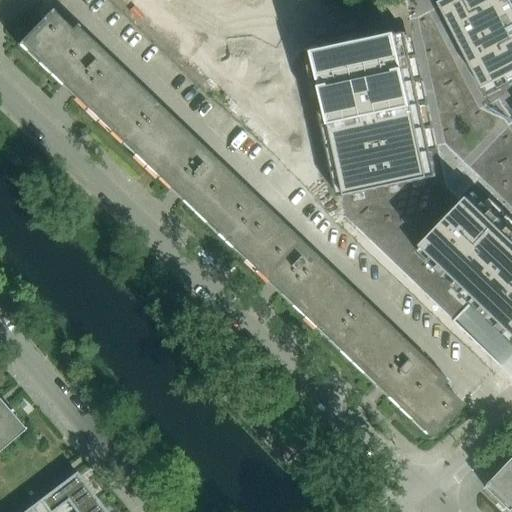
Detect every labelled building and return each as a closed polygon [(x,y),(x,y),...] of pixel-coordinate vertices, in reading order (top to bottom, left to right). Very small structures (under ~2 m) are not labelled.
[(170,0),(157,29),(269,80),(284,45),(331,50),(356,45),(352,25),(296,20),(304,0),(170,0)] [(404,34),(309,55),(340,198),(344,217),(494,360),(511,342),(508,340),(511,335),(511,0),(430,0),(406,12),(415,30),(410,33),(404,34)] [(42,20),(18,46),(121,145),(154,109),(51,11),(42,20)] [(154,109),(121,145),(224,243),(257,208),(154,109)] [(257,208),(224,243),(327,342),(360,307),(257,208)] [(360,307),(327,342),(428,439),(462,405),(360,307)] [(0,403),(0,450),(23,430),(0,403)] [(509,511),(511,511),(511,462),(486,490),(509,511)] [(35,505),(39,511),(51,511),(67,500),(75,511),(80,511),(96,500),(76,473),(34,505),(35,506),(35,505)] [(105,511),(96,500),(80,511),(105,511)]
